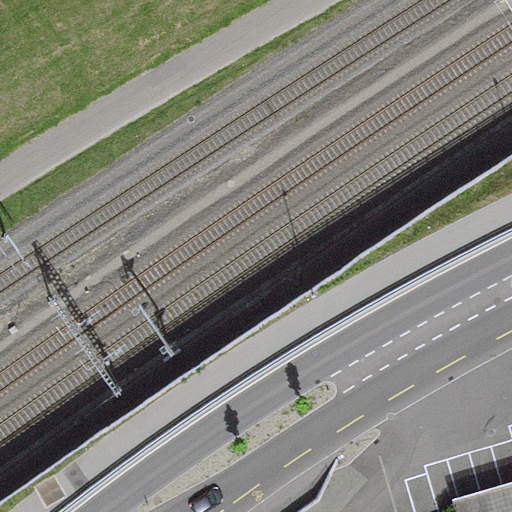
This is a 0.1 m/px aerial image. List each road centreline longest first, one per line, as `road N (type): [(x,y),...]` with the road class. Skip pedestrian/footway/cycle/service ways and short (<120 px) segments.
road 1 (unclassified): [(296,0),(0,174)]
road 2 (primary): [(131,511),(333,379)]
road 3 (unclassified): [(333,379),(357,453),(359,511)]
